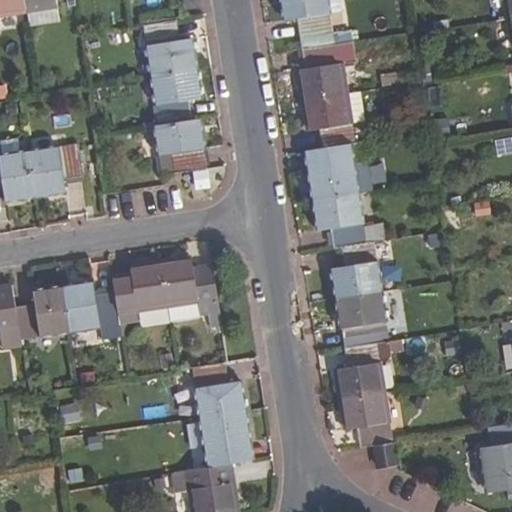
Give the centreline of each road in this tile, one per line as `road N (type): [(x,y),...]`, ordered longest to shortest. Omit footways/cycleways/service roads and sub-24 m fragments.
road 1 (residential): [(268,215),(0,256)]
road 2 (residential): [(268,215),(308,460)]
road 3 (residential): [(233,0),(268,215)]
